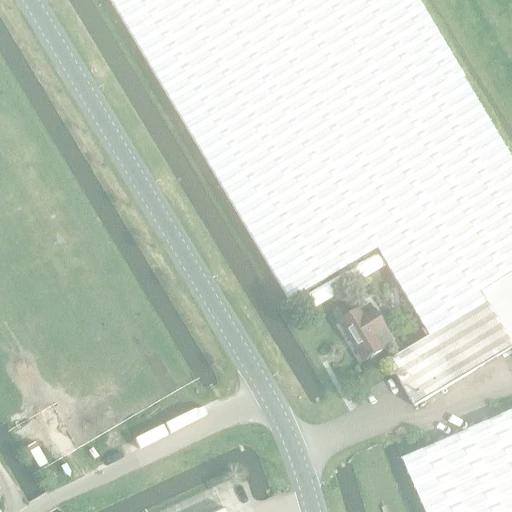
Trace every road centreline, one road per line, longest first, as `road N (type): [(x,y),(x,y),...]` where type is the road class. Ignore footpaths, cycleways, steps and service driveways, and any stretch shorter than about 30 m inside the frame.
road 1 (unclassified): [(267,392),(32,0)]
road 2 (unclassified): [(23,511),(267,392)]
road 3 (unclassified): [(291,447),(511,393)]
